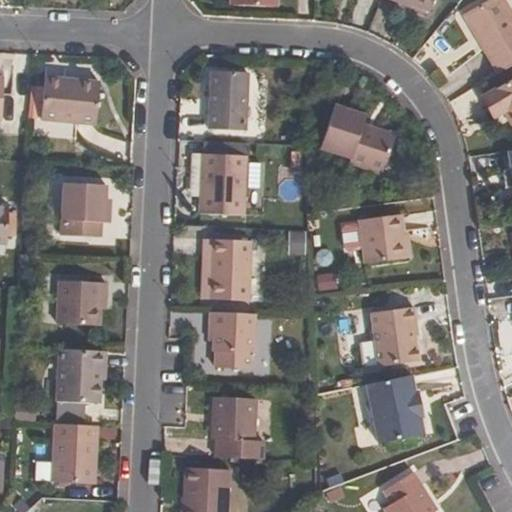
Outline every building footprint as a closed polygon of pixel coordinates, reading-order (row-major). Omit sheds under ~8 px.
[(397,0),(419,10),(423,0),(397,0)] [(478,0),(460,11),(495,71),(511,60),(511,17),(502,0),(478,0)] [(244,73),(207,71),(205,128),(241,129),(244,73)] [(511,74),(481,93),(494,113),(501,109),(511,127),(511,74)] [(45,77),(44,85),(62,86),(62,78),(45,77)] [(62,86),(44,85),(43,118),(97,121),(99,81),(62,78),(62,86)] [(346,159),(380,171),(391,138),(357,126),(360,120),(362,114),(330,103),(317,144),(347,155),(346,159)] [(393,132),(360,120),(357,126),(391,138),(393,132)] [(241,186),(256,187),(257,162),(242,161),(242,155),(200,153),(198,212),(240,213),(241,186)] [(104,188),(61,186),(59,236),(98,237),(99,224),(108,224),(108,206),(103,206),(104,188)] [(406,263),(402,239),(399,219),(359,225),(366,269),(406,263)] [(287,232),(286,255),(304,255),(305,232),(287,232)] [(245,300),(248,239),(211,238),(209,299),(245,300)] [(316,275),(317,290),(335,290),(335,274),(316,275)] [(99,301),(103,301),(104,284),(57,282),(56,325),(98,327),(99,311),(99,301)] [(251,352),(252,313),(208,311),(207,328),(212,328),(211,350),(214,350),(213,367),(248,369),(249,352),(251,352)] [(412,326),(415,326),(413,312),(370,318),(378,371),(417,364),(414,340),(412,326)] [(102,369),(103,353),(58,350),(56,402),(96,404),(98,369),(102,369)] [(416,393),(413,379),(366,388),(379,446),(425,435),(422,423),(426,422),(419,392),(416,393)] [(250,445),(251,402),(211,401),(211,424),(207,424),(207,444),(250,445)] [(94,441),(52,439),(50,481),(92,482),(94,441)] [(224,511),(225,475),(183,474),(181,511),(224,511)] [(431,511),(427,505),(430,503),(412,474),(382,493),(390,505),(383,509),(384,511),(431,511)] [(435,511),(430,503),(427,505),(431,511),(435,511)]
